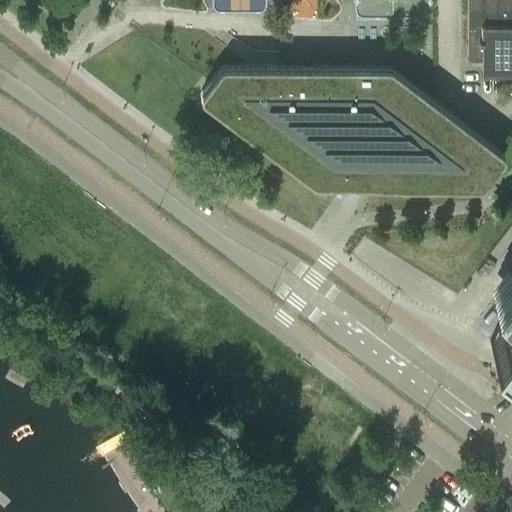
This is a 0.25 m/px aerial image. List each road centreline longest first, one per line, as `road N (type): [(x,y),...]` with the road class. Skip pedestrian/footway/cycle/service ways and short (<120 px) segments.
road 1 (tertiary): [(0,79),(511,467)]
road 2 (tertiary): [(511,430),(0,53)]
